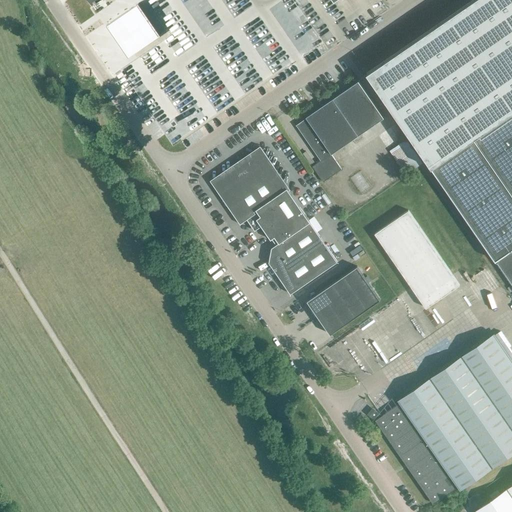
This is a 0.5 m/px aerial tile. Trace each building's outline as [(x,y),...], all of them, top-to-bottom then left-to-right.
[(511,0),(472,0),(366,73),(430,166),(495,260),(511,284),(511,0)] [(160,35),(138,3),(106,25),(128,57),(160,35)] [(330,154),(382,118),(357,81),(304,117),(305,118),(295,125),(319,161),(311,166),(322,182),(340,169),(330,154)] [(252,212),(261,225),(275,245),(271,267),(289,294),(336,261),(258,149),(212,181),(239,221),(252,212)] [(426,308),(459,285),(407,210),(374,233),(426,308)] [(380,299),(357,266),(307,300),(330,334),(380,299)] [(459,488),(511,451),(511,361),(493,335),(398,400),(400,402),(382,415),(383,415),(376,420),(433,501),(440,496),(441,497),(458,486),(459,488)] [(511,511),(511,485),(485,504),(479,496),(471,501),(477,510),(476,511),(511,511)]
